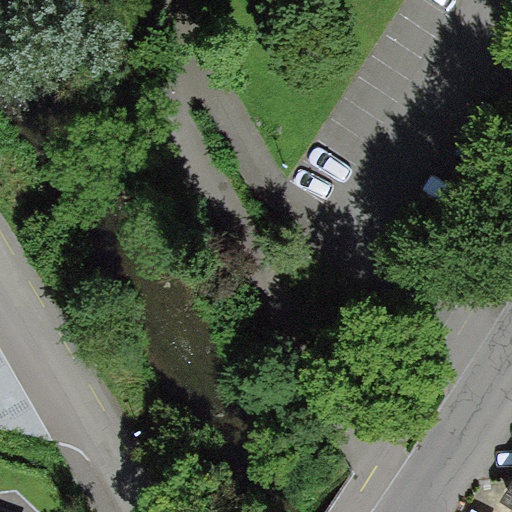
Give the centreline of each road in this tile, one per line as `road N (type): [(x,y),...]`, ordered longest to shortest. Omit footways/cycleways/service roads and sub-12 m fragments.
road 1 (residential): [(0,212),(161,511)]
road 2 (residential): [(511,338),(405,501)]
